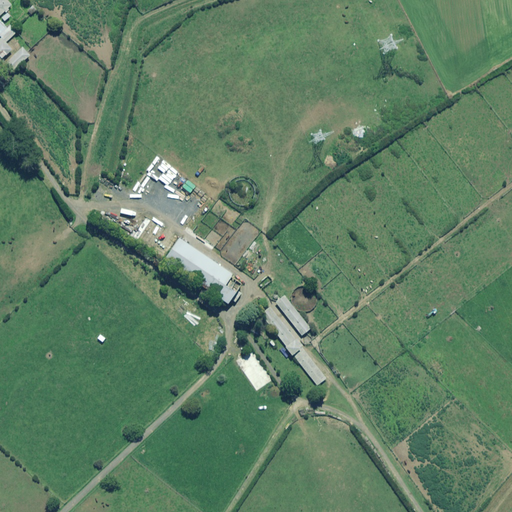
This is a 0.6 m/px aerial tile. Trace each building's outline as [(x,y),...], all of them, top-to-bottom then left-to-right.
[(0,0),(0,15),(4,12),(6,13),(9,10),(8,8),(12,5),(6,0),(0,0)] [(7,13),(1,18),(5,22),(11,16),(7,13)] [(0,40),(0,61),(12,50),(2,39),(0,40)] [(30,55),(22,48),(4,65),(12,72),(30,55)] [(163,261),(216,297),(227,304),(230,300),(235,303),(242,294),(237,290),(243,282),(221,267),(212,260),(179,238),(167,256),(163,261)] [(310,329),(284,296),(276,303),(302,336),(310,329)] [(326,379),(302,348),(305,347),(298,338),(296,340),(269,307),(260,314),(286,347),(285,349),(292,358),(294,357),(317,386),(326,379)]
